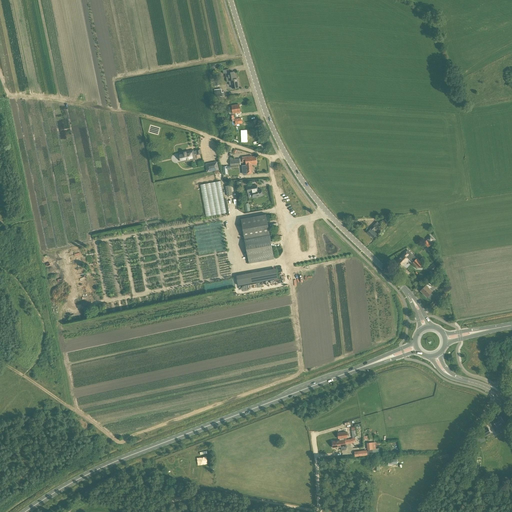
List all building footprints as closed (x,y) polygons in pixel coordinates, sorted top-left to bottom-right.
[(234,72),(227,73),(228,75),(226,75),(227,82),(231,81),(232,88),(238,87),(237,79),(235,79),(234,72)] [(222,92),(221,89),(214,90),(215,97),(224,96),(224,92),(222,92)] [(230,122),(234,121),(234,118),(236,118),(235,113),(240,112),(239,105),(232,106),(233,112),(229,113),(230,122)] [(201,154),(200,149),(196,149),(196,150),(193,151),(193,150),(179,153),(181,162),(185,161),(185,162),(191,160),(193,160),(195,160),(194,154),(197,153),(197,154),(201,154)] [(246,165),(242,165),(243,175),(253,173),(252,165),(257,165),(256,156),(252,157),(252,156),(242,157),(242,162),(246,162),(246,164),(246,165)] [(207,172),(218,170),(217,162),(206,164),(207,172)] [(202,184),(207,216),(230,212),(228,201),(225,201),(222,180),(202,184)] [(258,190),(257,185),(247,187),(248,192),(252,191),(253,198),(263,196),(261,189),(258,190)] [(249,263),(274,259),(273,254),(266,214),(241,219),(248,259),(249,263)] [(376,230),(381,225),(377,222),(373,226),(367,232),(373,238),(376,234),(373,231),(375,229),(376,230)] [(406,252),(398,261),(402,265),(408,259),(409,260),(410,259),(413,262),(417,258),(410,252),(408,254),(406,252)] [(418,268),(423,264),(417,258),(413,262),(412,262),(418,268)] [(433,264),(427,269),(431,273),(437,268),(433,264)] [(240,284),(280,279),(279,268),(238,273),(240,284)] [(440,280),(444,278),(438,269),(434,272),(440,280)] [(427,296),(434,288),(428,283),(421,291),(427,296)] [(498,415),(492,419),(492,420),(489,422),(495,432),(504,427),(502,424),(504,422),(500,415),(499,416),(498,415)] [(480,432),(483,437),(491,433),(488,427),(480,432)] [(340,440),(344,440),(343,438),(347,437),(347,432),(338,433),(339,438),(340,438),(340,440)]
